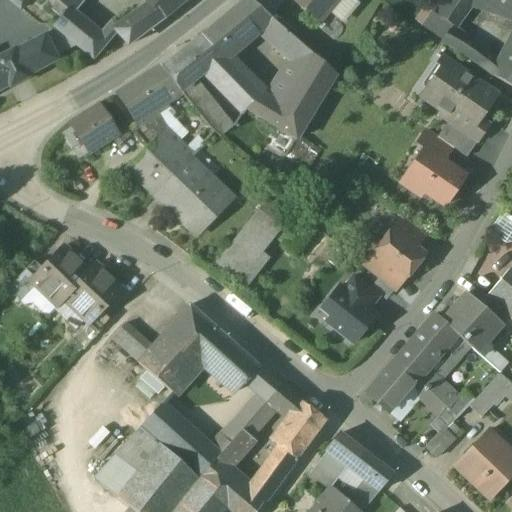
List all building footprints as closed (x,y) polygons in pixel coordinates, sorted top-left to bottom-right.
[(5,0),(23,10),(28,0),(5,0)] [(52,0),(63,8),(66,11),(67,10),(68,11),(76,0),(52,0)] [(140,0),(148,6),(164,19),(187,0),(140,0)] [(285,33),(246,0),(244,0),(231,11),(258,31),(255,33),(272,48),(285,33)] [(296,0),(303,5),(303,10),(307,14),(314,14),(319,8),(326,14),(338,0),(296,0)] [(441,0),(433,12),(443,19),(457,0),(441,0)] [(511,0),(471,0),(470,3),(511,18),(511,0)] [(148,6),(113,30),(115,32),(128,46),(164,19),(148,6)] [(453,27),(422,8),(414,21),(440,42),(449,29),(450,30),(453,27)] [(68,11),(67,10),(63,14),(53,27),(93,59),(107,41),(68,11)] [(231,11),(199,37),(224,59),(255,33),(258,31),(231,11)] [(0,48),(0,89),(60,61),(44,28),(0,48)] [(450,30),(449,29),(440,42),(492,77),(499,62),(487,56),(450,30)] [(285,33),(272,48),(300,72),(310,55),(285,33)] [(195,40),(161,68),(180,92),(202,75),(224,59),(199,37),(198,37),(195,39),(195,40)] [(511,39),(499,62),(492,77),(511,88),(511,39)] [(276,113),(269,126),(295,142),(297,138),(334,76),(310,55),(300,72),(276,113)] [(202,75),(219,94),(220,93),(233,105),(240,93),(248,85),(224,59),(202,75)] [(496,97),(449,64),(440,78),(435,75),(420,97),(442,112),(439,116),(455,126),(465,111),(479,121),(496,97)] [(161,68),(118,95),(133,119),(150,108),(162,100),(165,104),(181,94),(180,92),(161,68)] [(260,97),(248,85),(240,93),(233,105),(241,112),(269,126),(276,113),(260,97)] [(97,108),(70,126),(89,154),(115,136),(97,108)] [(150,108),(133,119),(140,128),(153,119),(157,117),(150,108)] [(479,121),(465,111),(455,126),(477,141),(487,127),(479,121)] [(140,128),(131,133),(139,143),(147,150),(149,147),(154,151),(165,140),(166,141),(167,139),(163,136),(165,134),(153,119),(140,128)] [(451,148),(428,131),(417,146),(427,153),(428,152),(442,162),(451,148)] [(147,150),(127,171),(154,195),(157,191),(187,160),(166,141),(165,140),(154,151),(149,147),(147,150)] [(427,153),(407,181),(444,206),(464,177),(442,162),(428,152),(427,153)] [(203,168),(191,157),(187,160),(157,191),(167,201),(163,205),(180,221),(186,214),(203,231),(230,203),(199,172),(203,168)] [(289,218),(266,200),(257,211),(280,229),(289,218)] [(324,218),(308,206),(278,242),(292,254),(324,218)] [(257,211),(214,263),(244,287),(266,260),(260,254),(280,229),(257,211)] [(203,231),(186,214),(180,221),(197,237),(203,231)] [(511,220),(503,215),(490,234),(492,236),(493,235),(504,244),(511,242),(511,220)] [(425,236),(403,218),(393,230),(415,248),(425,236)] [(415,248),(393,230),(372,257),(385,267),(403,282),(424,255),(415,248)] [(41,270),(29,283),(34,287),(56,308),(62,301),(89,272),(62,248),(41,270)] [(32,262),(6,290),(19,302),(34,287),(29,283),(41,270),(32,262)] [(89,272),(62,301),(84,321),(88,325),(101,312),(121,290),(95,266),(89,272)] [(403,282),(385,267),(376,278),(394,292),(403,282)] [(511,267),(487,296),(511,317),(511,267)] [(379,296),(355,276),(343,291),(360,305),(363,301),(371,307),(379,296)] [(360,305),(343,291),(339,288),(329,300),(331,314),(325,322),(353,344),(369,323),(367,321),(366,313),(371,307),(363,301),(360,305)] [(501,326),(466,295),(441,322),(477,354),(501,326)] [(152,347),(137,364),(173,395),(202,363),(201,361),(224,338),(188,306),(152,347)] [(84,321),(71,335),(84,348),(109,320),(101,312),(88,325),(84,321)] [(454,336),(431,318),(419,332),(441,352),(449,342),(454,336)] [(152,347),(125,324),(110,340),(137,364),(152,347)] [(419,332),(395,361),(415,380),(416,381),(424,371),(441,352),(419,332)] [(469,350),(454,336),(449,342),(464,356),(469,350)] [(224,338),(201,361),(202,363),(236,392),(246,381),(258,368),(224,338)] [(487,366),(469,350),(464,356),(451,370),(470,386),(487,366)] [(415,380),(395,361),(365,395),(386,413),(400,397),(409,387),(415,380)] [(279,387),(258,368),(246,381),(262,396),(267,401),(279,387)] [(458,399),(428,371),(424,371),(416,381),(425,389),(448,411),(456,402),(458,399)] [(499,374),(468,408),(480,419),(493,405),(511,385),(499,374)] [(448,411),(425,389),(416,381),(415,380),(409,387),(416,393),(417,393),(420,395),(416,399),(440,419),(448,411)] [(511,384),(511,385),(493,405),(495,407),(504,397),(510,403),(511,401),(511,384)] [(303,404),(280,387),(267,401),(247,424),(241,430),(252,439),(278,408),(292,418),(303,404)] [(254,399),(238,417),(247,424),(267,401),(262,396),(257,401),(254,399)] [(400,397),(386,413),(393,419),(407,403),(400,397)] [(178,410),(167,399),(160,406),(172,417),(178,410)] [(465,410),(456,402),(448,411),(457,419),(465,410)] [(292,418),(274,442),(282,449),(296,459),(325,420),(303,404),(292,418)] [(160,406),(140,428),(155,441),(175,420),(172,417),(160,406)] [(440,419),(434,425),(443,433),(444,431),(457,419),(448,411),(440,419)] [(238,417),(221,436),(229,444),(241,430),(247,424),(238,417)] [(206,449),(175,420),(155,441),(159,444),(198,479),(215,459),(216,458),(206,449)] [(140,428),(127,442),(143,457),(155,441),(140,428)] [(216,458),(215,459),(229,471),(256,442),(252,439),(241,430),(216,458)] [(443,433),(427,449),(436,458),(454,440),(444,431),(443,433)] [(511,476),(511,454),(487,432),(454,467),(490,500),(511,476)] [(219,434),(206,449),(216,458),(229,444),(221,436),(219,434)] [(340,434),(310,474),(326,487),(345,464),(364,480),(379,492),(393,475),(340,434)] [(104,461),(119,445),(110,438),(96,454),(104,461)] [(127,442),(93,479),(116,497),(159,444),(155,441),(143,457),(127,442)] [(159,444),(116,497),(129,508),(134,511),(171,511),(197,481),(198,479),(159,444)] [(274,461),(271,459),(258,475),(275,489),(296,459),(282,449),(274,461)] [(198,479),(197,481),(229,509),(232,511),(257,511),(265,501),(249,488),(229,471),(215,459),(198,479)] [(258,475),(249,488),(265,501),(275,489),(258,475)] [(364,480),(345,503),(355,511),(362,511),(379,492),(364,480)] [(197,481),(171,511),(225,511),(229,509),(197,481)] [(329,489),(310,511),(355,511),(345,503),(329,489)]
